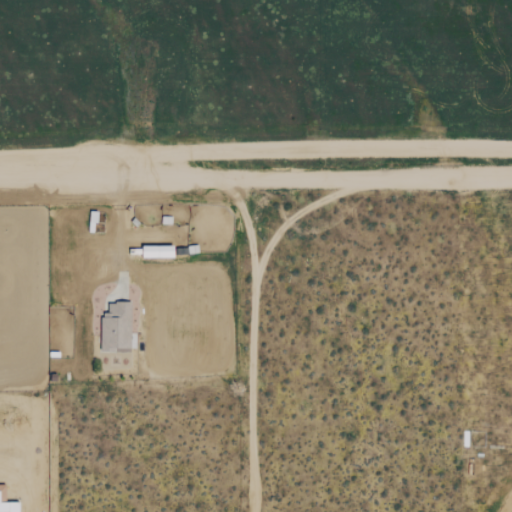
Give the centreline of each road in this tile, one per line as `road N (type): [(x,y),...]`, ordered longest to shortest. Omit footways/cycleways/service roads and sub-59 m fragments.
road 1 (track): [(511,182),(0,181)]
road 2 (track): [(255,511),(254,270),(247,219),(227,182)]
road 3 (track): [(363,182),(297,214),(254,276)]
